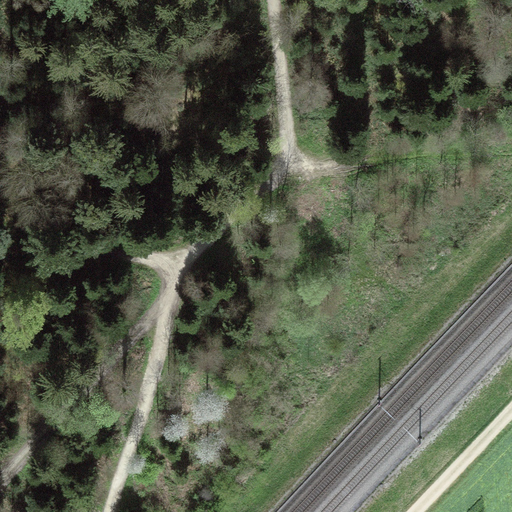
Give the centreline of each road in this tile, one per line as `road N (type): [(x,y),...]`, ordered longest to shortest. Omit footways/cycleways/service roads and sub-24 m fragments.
road 1 (track): [(113,511),(173,281),(292,156),(270,0)]
road 2 (track): [(0,475),(173,281)]
road 3 (track): [(0,254),(189,258)]
road 4 (track): [(511,407),(410,511)]
